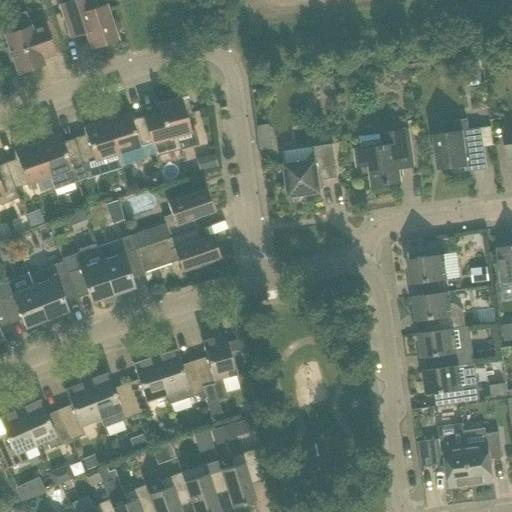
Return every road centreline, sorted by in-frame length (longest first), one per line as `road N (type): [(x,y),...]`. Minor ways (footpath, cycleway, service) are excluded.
road 1 (residential): [(0,114),(190,53),(214,54),(231,70),(261,283)]
road 2 (residential): [(261,283),(194,299),(0,371)]
road 3 (residential): [(400,511),(379,286),(359,264)]
road 4 (residential): [(359,264),(363,239),(387,225),(511,207)]
